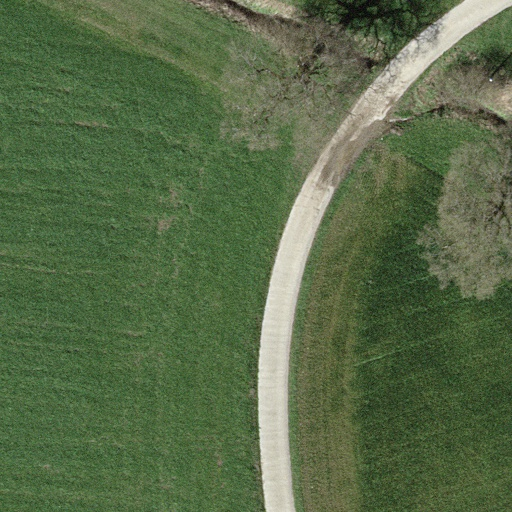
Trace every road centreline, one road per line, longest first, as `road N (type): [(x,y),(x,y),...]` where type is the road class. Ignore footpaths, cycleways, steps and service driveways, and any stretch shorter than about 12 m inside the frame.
road 1 (unclassified): [(493,0),(431,38),(377,99),(297,230),(270,398),(280,511)]
road 2 (track): [(121,0),(377,99)]
